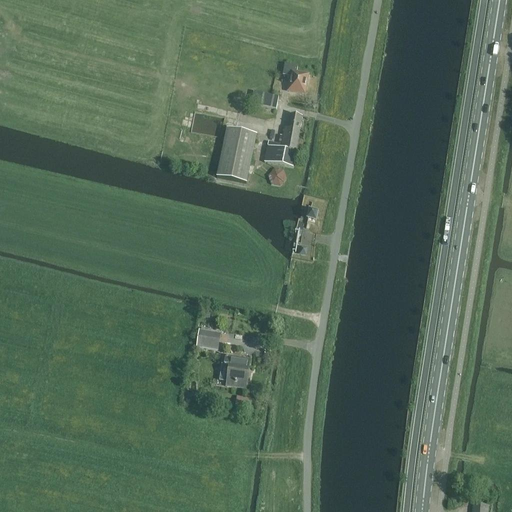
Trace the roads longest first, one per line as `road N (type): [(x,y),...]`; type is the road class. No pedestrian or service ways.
road 1 (primary): [(421,511),(497,0)]
road 2 (unclassified): [(308,511),(310,408),(377,0)]
road 3 (track): [(136,274),(323,320)]
